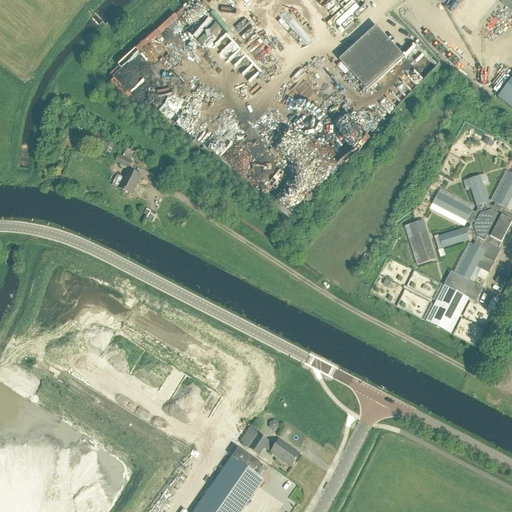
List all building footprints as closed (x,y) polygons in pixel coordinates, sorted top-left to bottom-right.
[(366,91),(403,57),(376,27),(338,61),(366,91)] [(279,92),(291,81),(288,77),(275,89),(279,92)] [(511,78),(497,98),(511,109),(511,78)] [(102,156),(108,159),(114,146),(108,143),(102,156)] [(132,163),(136,156),(127,151),(124,158),(132,163)] [(128,171),(131,164),(118,158),(114,164),(128,171)] [(130,197),(140,179),(127,173),(118,191),(130,197)] [(511,217),(504,214),(511,198),(511,176),(510,175),(493,208),(491,207),(489,207),(479,178),(468,182),(478,212),(476,212),(475,215),(437,196),(432,206),(469,225),(468,227),(468,228),(438,238),(438,237),(434,238),(438,251),(471,240),(472,242),(474,243),(457,277),(468,283),(475,269),(487,275),(499,252),(496,250),(500,244),(501,244),(505,236),(506,237),(507,236),(509,235),(510,234),(510,232),(509,230),(508,229),(511,222),(511,217)] [(147,220),(153,223),(157,216),(151,212),(147,220)] [(424,221),(405,227),(416,267),(436,261),(424,221)] [(403,252),(407,251),(399,227),(387,231),(392,248),(400,245),(403,252)] [(360,274),(363,267),(359,265),(355,272),(360,274)] [(434,318),(430,326),(444,333),(447,328),(448,325),(459,304),(461,301),(462,298),(467,300),(474,304),(482,290),(468,283),(457,277),(449,273),(441,287),(443,288),(448,291),(447,292),(447,293),(445,297),(434,318)] [(499,276),(495,283),(502,287),(506,279),(499,276)] [(269,424),(269,429),(274,432),(279,429),(279,424),(274,421),(269,424)] [(275,446),(257,434),(260,430),(253,425),(241,443),(260,457),(265,450),(270,453),(291,468),(299,455),(279,441),(275,446)] [(189,454),(196,447),(187,439),(181,447),(189,454)] [(242,511),(263,484),(258,480),(265,472),(238,452),(193,511),(242,511)] [(175,464),(181,458),(175,453),(169,459),(175,464)] [(199,456),(189,464),(194,470),(204,462),(199,456)]
